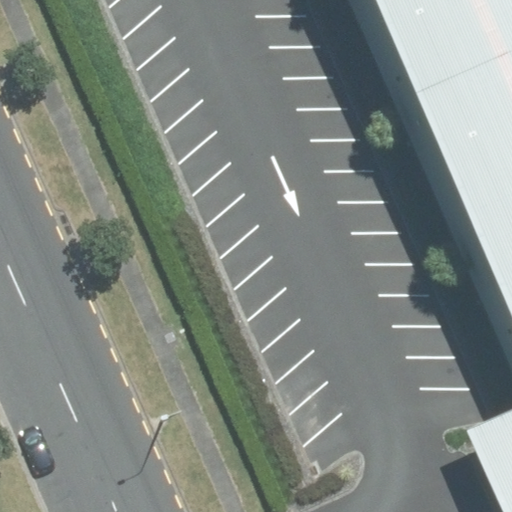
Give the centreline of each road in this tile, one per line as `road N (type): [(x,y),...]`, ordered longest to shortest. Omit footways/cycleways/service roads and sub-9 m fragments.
road 1 (unknown): [(285,0),(418,302),(430,365),(428,432),(376,494),(341,511)]
road 2 (unclassified): [(0,321),(89,511)]
